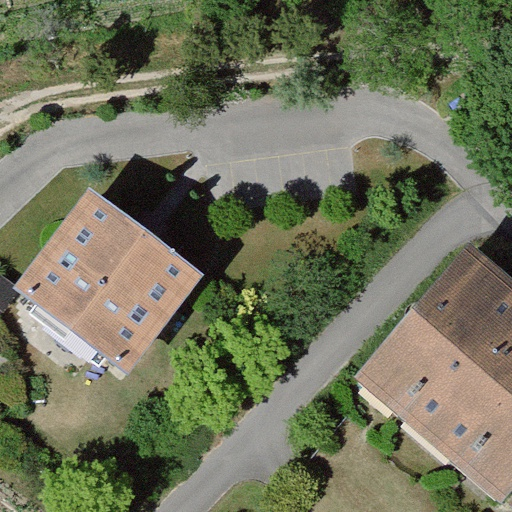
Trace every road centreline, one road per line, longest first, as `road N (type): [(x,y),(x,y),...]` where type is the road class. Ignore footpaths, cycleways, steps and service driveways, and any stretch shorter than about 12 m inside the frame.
road 1 (residential): [(0,218),(46,174),(206,110),(382,93),(497,211)]
road 2 (track): [(0,115),(75,90),(205,77),(511,16)]
road 3 (residential): [(181,511),(447,240),(497,211)]
